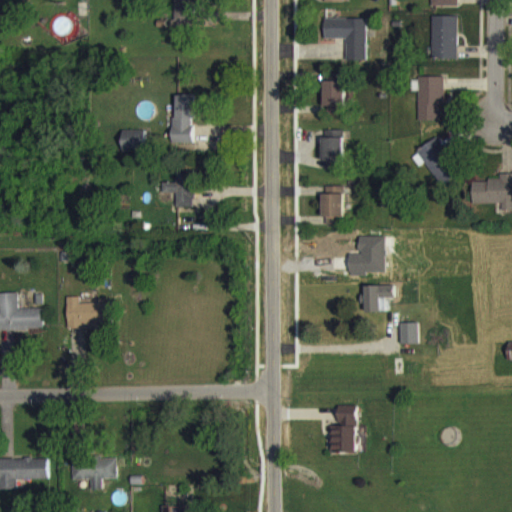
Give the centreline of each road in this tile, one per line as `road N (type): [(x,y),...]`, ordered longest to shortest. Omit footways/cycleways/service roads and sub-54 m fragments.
road 1 (secondary): [(273,0),(272,511)]
road 2 (residential): [(0,396),(271,388)]
road 3 (residential): [(499,0),(501,127)]
